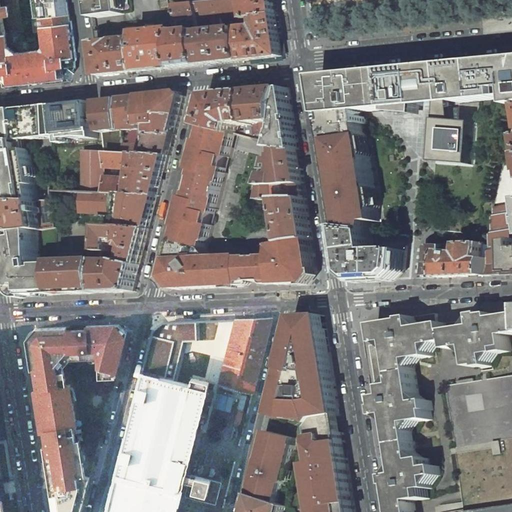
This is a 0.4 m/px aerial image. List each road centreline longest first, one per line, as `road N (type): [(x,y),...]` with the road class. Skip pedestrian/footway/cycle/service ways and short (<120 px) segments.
road 1 (residential): [(339,299),(305,66)]
road 2 (residential): [(203,80),(147,308)]
road 3 (residential): [(236,511),(288,301)]
road 4 (residential): [(373,511),(339,299)]
road 5 (residential): [(94,511),(147,308)]
road 6 (tertiary): [(305,66),(511,44)]
road 7 (residential): [(3,313),(36,511)]
road 8 (residential): [(511,292),(339,299)]
road 9 (residential): [(147,308),(3,313)]
road 10 (residential): [(288,301),(147,308)]
